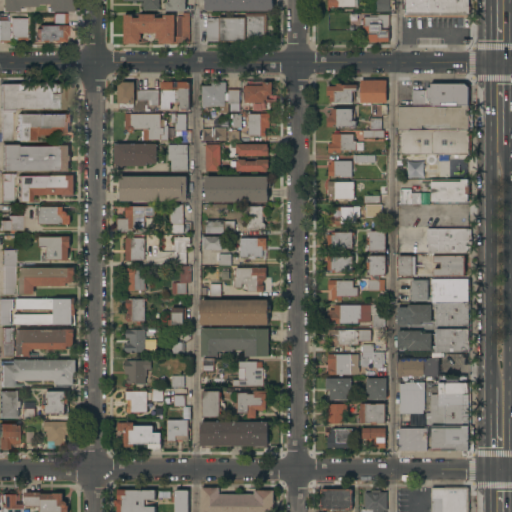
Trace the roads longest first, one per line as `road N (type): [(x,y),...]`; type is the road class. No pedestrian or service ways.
road 1 (residential): [(511,64),(0,62)]
road 2 (residential): [(97,0),(96,511)]
road 3 (residential): [(299,0),(299,511)]
road 4 (residential): [(511,472),(0,472)]
road 5 (secondary): [(500,145),(489,157),(489,373),(503,387)]
